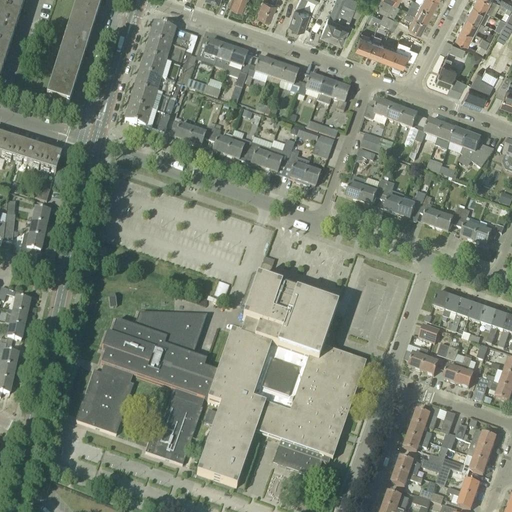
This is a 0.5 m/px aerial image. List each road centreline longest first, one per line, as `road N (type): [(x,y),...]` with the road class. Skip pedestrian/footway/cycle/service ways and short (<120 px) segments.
road 1 (residential): [(316,217),(95,144)]
road 2 (residential): [(365,76),(146,0)]
road 3 (tertiary): [(30,435),(64,280)]
road 4 (tertiary): [(95,144),(137,0)]
road 5 (residential): [(316,217),(365,76)]
road 6 (residential): [(340,511),(386,377)]
road 7 (tertiary): [(64,280),(95,144)]
road 8 (residential): [(511,422),(386,377)]
road 9 (residential): [(386,377),(430,256)]
road 10 (residential): [(430,256),(316,217)]
